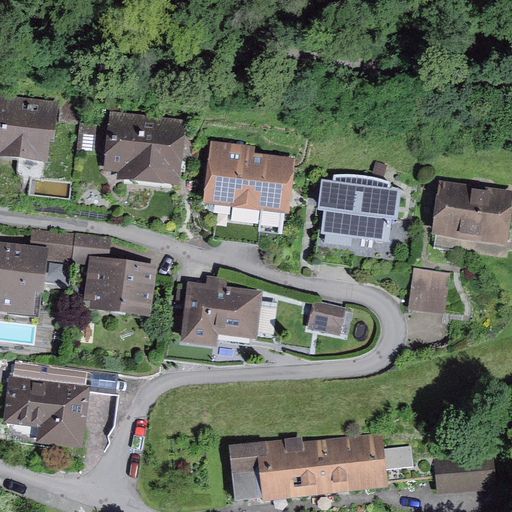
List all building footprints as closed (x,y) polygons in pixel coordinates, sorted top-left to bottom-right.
[(0,146),(0,152),(42,157),(44,131),(49,132),(51,109),(5,104),(4,113),(0,112),(0,143),(0,144),(0,146)] [(90,122),(80,121),(77,151),(93,153),(96,124),(90,124),(90,122)] [(116,121),(112,161),(126,162),(124,174),(173,179),(178,132),(159,130),(160,126),(116,121)] [(282,210),(288,164),(269,162),(269,158),(250,156),(250,153),(217,149),(211,201),(234,204),(233,214),(236,217),(253,220),(258,217),(259,207),(282,210)] [(333,186),(325,189),(322,209),(328,210),(325,231),(385,238),(388,216),(394,217),(397,196),(389,195),(390,184),(376,179),(363,177),(349,176),(334,177),(333,186)] [(435,231),(504,241),(511,197),(442,187),(435,231)] [(16,303),(31,305),(32,289),(40,290),(44,254),(0,249),(0,307),(11,308),(14,306),(16,303)] [(93,262),(90,285),(97,286),(94,307),(127,311),(132,304),(147,306),(152,269),(93,262)] [(447,276),(417,272),(413,306),(442,310),(447,276)] [(192,288),(185,340),(213,344),(215,331),(253,335),(258,296),(192,288)] [(316,303),(314,313),(329,316),(331,307),(316,303)] [(88,370),(40,365),(38,380),(86,386),(88,370)] [(85,393),(13,383),(8,420),(50,426),(48,440),(78,444),(85,393)] [(437,460),(439,460),(439,452),(403,456),(404,463),(378,465),(376,441),(363,440),(347,440),(347,445),(301,450),(300,443),(287,444),(287,442),(232,448),(238,500),(439,478),(437,460)] [(437,460),(439,478),(441,491),(492,485),(489,455),(439,460),(437,460)]
